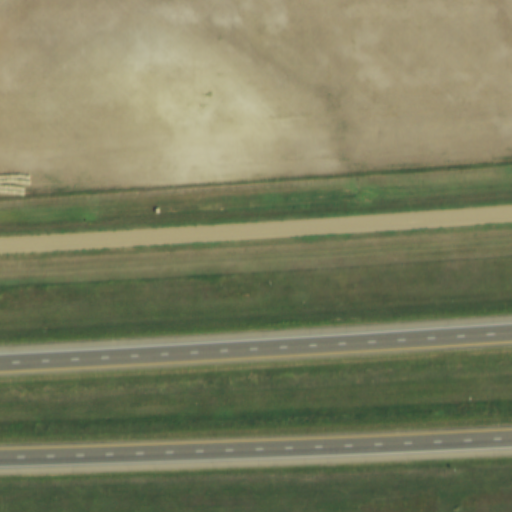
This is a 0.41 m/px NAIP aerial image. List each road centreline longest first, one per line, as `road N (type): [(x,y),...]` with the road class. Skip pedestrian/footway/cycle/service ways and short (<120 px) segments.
road 1 (residential): [(0,248),(511,214)]
road 2 (motorway): [(511,336),(0,366)]
road 3 (motorway): [(0,460),(511,443)]
